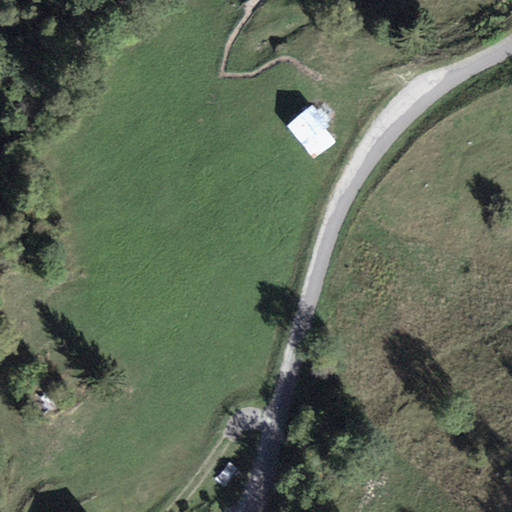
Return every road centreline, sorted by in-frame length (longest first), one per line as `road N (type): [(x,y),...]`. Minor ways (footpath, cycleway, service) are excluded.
road 1 (unclassified): [(511,41),(393,120),(344,189),(250,511)]
road 2 (track): [(0,148),(41,110),(86,37),(120,0)]
